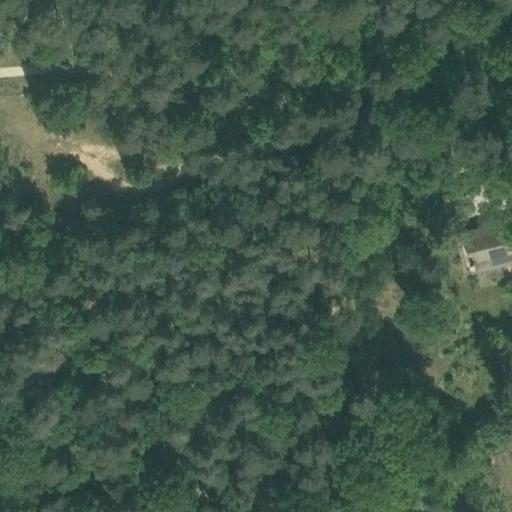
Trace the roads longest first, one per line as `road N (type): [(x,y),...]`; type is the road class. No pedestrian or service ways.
road 1 (track): [(0,73),(159,90),(425,176)]
road 2 (track): [(511,86),(361,130),(324,149)]
